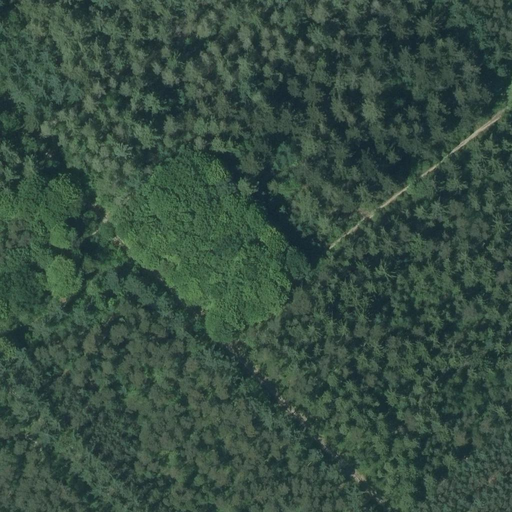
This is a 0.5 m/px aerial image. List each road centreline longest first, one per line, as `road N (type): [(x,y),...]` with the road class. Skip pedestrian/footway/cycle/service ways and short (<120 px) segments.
road 1 (track): [(220,340),(511,102)]
road 2 (track): [(220,340),(386,511)]
road 3 (track): [(36,147),(59,118),(215,0)]
road 4 (track): [(129,511),(0,381)]
road 5 (track): [(0,111),(105,224)]
road 6 (track): [(429,0),(511,109)]
road 7 (track): [(0,306),(105,224)]
